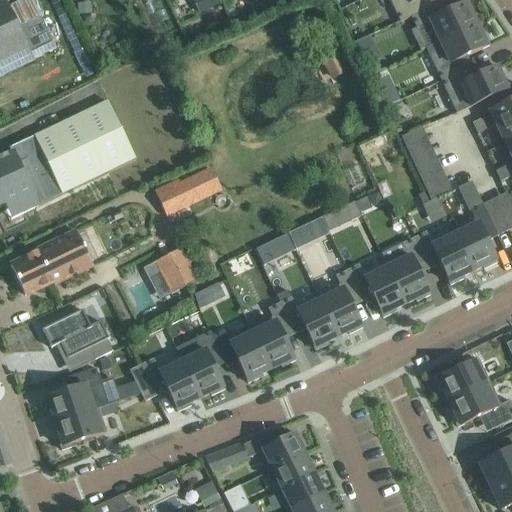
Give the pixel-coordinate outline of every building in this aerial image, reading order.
[(5,0),(0,0),(0,77),(34,61),(18,28),(40,17),(31,0),(21,0),(8,6),(5,0)] [(389,0),(399,21),(410,16),(422,10),(418,0),(389,0)] [(422,10),(410,16),(416,29),(418,28),(424,25),(433,45),(476,25),(472,17),(474,16),(468,3),(447,13),(439,17),(433,5),(431,7),(422,10)] [(433,45),(426,49),(436,71),(441,81),(464,71),(459,60),(467,57),(489,46),(483,33),(480,34),(476,25),(433,45)] [(464,71),(441,81),(456,114),(507,91),(502,81),(505,80),(499,67),(477,77),(469,81),(464,71)] [(505,143),(511,139),(511,101),(490,112),(505,143)] [(108,103),(28,140),(10,149),(13,155),(31,192),(38,206),(135,160),(108,103)] [(422,128),(401,138),(406,149),(427,139),(422,128)] [(427,139),(406,149),(411,159),(432,150),(427,139)] [(432,150),(411,159),(416,170),(437,160),(432,150)] [(13,155),(0,161),(0,206),(31,192),(13,155)] [(437,160),(416,170),(421,181),(442,171),(437,160)] [(156,191),(167,215),(187,205),(184,198),(216,184),(209,169),(178,184),(177,181),(156,191)] [(442,171),(421,181),(426,191),(447,181),(442,171)] [(447,181),(426,191),(431,202),(437,199),(452,192),(447,181)] [(440,205),(437,199),(431,202),(429,203),(427,204),(429,210),(440,205)] [(493,229),(504,223),(505,223),(497,208),(498,208),(494,200),(481,206),(493,229)] [(508,231),(511,229),(511,207),(510,202),(498,208),(497,208),(505,223),(504,223),(508,231)] [(475,220),(452,231),(473,272),(483,267),(484,269),(497,263),(487,242),(483,234),(493,229),(481,206),(470,211),(475,220)] [(426,233),(415,238),(426,261),(436,256),(440,265),(450,286),(463,280),(462,277),(473,272),(452,231),(431,242),(426,233)] [(76,232),(55,242),(37,251),(38,253),(10,266),(25,296),(52,283),(53,285),(92,265),(76,232)] [(407,253),(385,264),(405,305),(416,300),(417,302),(430,296),(419,275),(415,266),(426,261),(415,238),(403,244),(407,253)] [(183,249),(155,264),(172,295),(200,280),(183,249)] [(359,266),(347,271),(358,294),(369,289),(373,297),(383,319),(396,312),(395,310),(405,305),(385,264),(363,275),(359,266)] [(340,286),(318,297),(338,338),(348,333),(349,335),(362,329),(352,308),(348,299),(358,294),(347,271),(336,277),(340,286)] [(291,298),(280,304),(291,327),(301,322),(305,330),(316,351),(329,345),(327,343),(338,338),(318,297),(311,300),(296,308),(291,298)] [(273,319),(250,330),(270,371),(281,365),(282,368),(295,362),(284,340),(280,332),(291,327),(280,304),(268,310),(273,319)] [(81,309),(40,328),(49,347),(57,344),(64,359),(86,349),(92,361),(110,352),(105,340),(107,339),(99,320),(88,325),(81,309)] [(224,331),(211,337),(220,356),(222,360),(234,355),(238,363),(248,384),(261,378),(260,376),(270,371),(250,330),(228,340),(224,331)] [(209,333),(175,349),(179,358),(199,400),(210,394),(211,397),(224,390),(214,369),(210,361),(220,356),(211,337),(209,333)] [(153,360),(142,365),(153,388),(163,383),(167,392),(178,413),(191,407),(190,404),(199,400),(179,358),(158,369),(153,360)] [(447,373),(434,379),(440,392),(443,391),(449,404),(490,384),(479,360),(448,375),(447,373)] [(142,365),(129,372),(145,403),(157,397),(153,388),(142,365)] [(67,392),(44,400),(49,413),(51,412),(55,424),(99,409),(108,406),(95,369),(71,377),(76,389),(67,392)] [(490,384),(449,404),(454,414),(452,415),(458,428),(479,418),(480,421),(489,417),(495,429),(511,420),(511,405),(510,401),(501,406),(490,384)] [(99,409),(55,424),(60,437),(57,438),(62,451),(75,447),(74,444),(107,434),(99,409)] [(267,473),(304,455),(299,446),(302,445),(297,434),(270,447),(264,435),(243,446),(249,458),(258,454),(267,473)] [(511,435),(496,443),(501,455),(479,465),(483,474),(481,475),(488,489),(511,477),(511,435)] [(282,490),(313,474),(304,455),(267,473),(268,474),(273,471),(282,490)] [(291,510),(323,494),(313,474),(282,490),(277,492),(286,511),(291,510)] [(501,511),(511,505),(511,477),(488,489),(494,503),(497,502),(501,511)] [(209,506),(210,509),(221,504),(210,482),(195,490),(204,508),(209,506)] [(230,491),(220,496),(228,511),(235,511),(239,510),(230,491)] [(331,511),(323,494),(291,510),(292,511),(331,511)] [(139,511),(138,509),(131,507),(128,508),(123,495),(91,510),(91,511),(139,511)]
